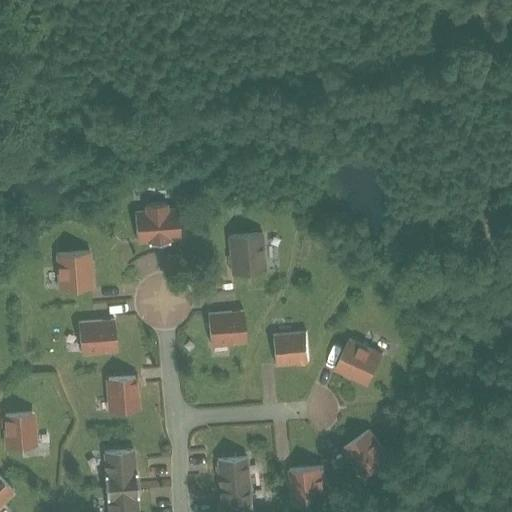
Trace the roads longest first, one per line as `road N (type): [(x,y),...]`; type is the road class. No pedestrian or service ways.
road 1 (residential): [(176,411),(324,401)]
road 2 (residential): [(167,319),(148,311),(145,282),(163,273),(179,279),(186,295),(180,311)]
